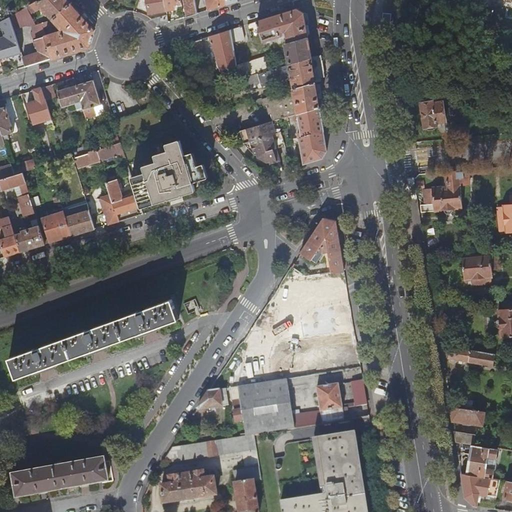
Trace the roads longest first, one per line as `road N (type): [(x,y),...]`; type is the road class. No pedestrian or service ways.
road 1 (primary): [(370,168),(426,511)]
road 2 (residential): [(125,499),(130,478),(267,274),(265,219)]
road 3 (tertiary): [(0,318),(265,219)]
road 4 (residential): [(259,196),(0,273)]
road 5 (residential): [(259,196),(143,66)]
road 6 (primary): [(350,7),(370,168)]
road 7 (residential): [(150,42),(286,0)]
road 8 (residential): [(511,149),(370,168)]
